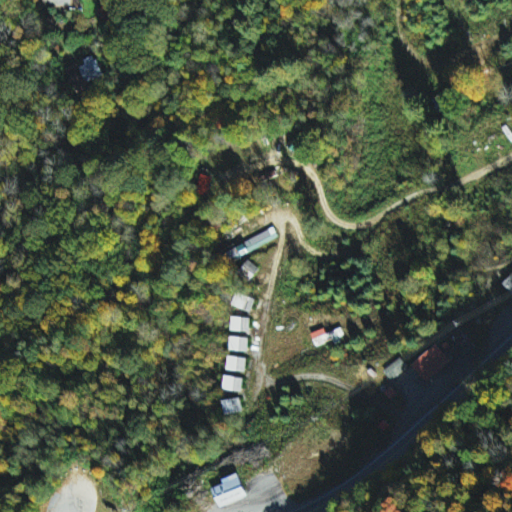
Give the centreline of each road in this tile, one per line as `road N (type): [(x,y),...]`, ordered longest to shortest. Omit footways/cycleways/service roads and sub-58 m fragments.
road 1 (residential): [(248,163),(307,164),(331,218),(345,224),(421,190),(458,184),(511,153)]
road 2 (residential): [(421,425),(330,379),(258,373),(274,276)]
road 3 (primary): [(308,511),(378,464),(511,341)]
